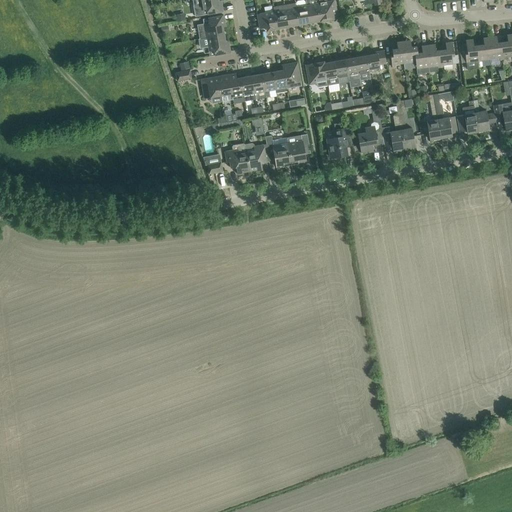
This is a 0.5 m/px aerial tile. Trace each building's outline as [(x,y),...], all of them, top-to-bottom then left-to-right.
[(194,6),(195,16),(207,14),(223,12),(222,6),(219,6),(217,0),(199,0),(200,5),(194,6)] [(306,5),(305,2),(303,0),(302,0),(297,1),(295,4),(299,25),(310,23),(306,5)] [(317,3),(316,0),(305,0),(306,5),(310,23),(320,21),(317,3)] [(338,18),(335,0),(317,3),(320,21),(338,18)] [(299,25),(295,4),(295,3),(284,5),(288,27),(299,25)] [(277,29),(288,27),(284,5),(273,7),(274,11),(277,29)] [(267,31),(277,29),(274,11),(257,14),(260,29),(266,28),(267,31)] [(185,20),(185,15),(184,13),(176,15),(177,17),(175,17),(175,22),(185,20)] [(204,25),(198,26),(200,38),(224,34),(222,22),(225,21),(224,15),(208,18),(208,19),(209,24),(204,25)] [(169,32),(167,25),(160,27),(162,34),(169,32)] [(215,55),(230,53),(229,47),(226,47),(224,34),(200,38),(200,39),(199,40),(200,50),(208,48),(209,51),(214,50),(215,55)] [(502,60),(505,59),(505,57),(511,56),(511,34),(507,35),(507,41),(506,42),(502,42),(503,49),(501,49),(502,60)] [(497,43),(496,36),(490,37),(491,51),(489,51),(490,59),(499,58),(499,60),(502,60),(501,49),(503,49),(502,42),(497,43)] [(478,63),(481,62),(480,60),(481,60),(490,59),(489,51),(491,51),(490,37),(483,38),(484,44),(479,45),(479,52),(477,52),(478,63)] [(473,46),(473,39),(465,40),(467,53),(465,54),(466,62),(475,61),(475,63),(478,63),(477,52),(479,52),(479,45),(473,46)] [(411,47),(410,40),(407,41),(403,41),(405,55),(403,55),(404,63),(413,62),(413,64),(416,64),(415,54),(417,53),(416,46),(411,47)] [(391,67),(394,66),(393,65),(404,63),(403,55),(405,55),(403,41),(396,42),(397,48),(392,49),(393,56),(390,56),(391,67)] [(441,67),(443,67),(443,65),(452,64),(451,56),(454,55),(452,42),(445,43),(446,49),(441,50),(442,57),(439,57),(441,67)] [(436,51),(435,44),(428,45),(430,58),(427,59),(428,67),(431,67),(437,66),(438,68),(441,67),(439,57),(442,57),(441,50),(436,51)] [(417,74),(429,72),(428,67),(427,59),(430,58),(428,45),(421,46),(422,52),(417,53),(415,54),(416,64),(417,74)] [(366,54),(369,72),(380,70),(379,64),(386,63),(384,51),(366,54)] [(370,78),(369,72),(366,54),(355,56),(359,79),(359,80),(370,78)] [(349,81),(359,79),(355,56),(344,58),(348,82),(349,82),(349,81)] [(338,84),(348,82),(344,58),(333,60),(338,83),(338,84)] [(327,85),(338,83),(333,60),(322,62),(327,85)] [(189,62),(179,64),(181,70),(190,68),(189,62)] [(297,62),(282,65),(283,70),(286,84),(287,88),(302,86),(301,81),(297,63),(297,62)] [(318,87),(327,85),(322,62),(305,65),(309,85),(316,83),(316,86),(318,87)] [(176,73),(177,81),(191,78),(189,70),(176,73)] [(283,70),(272,72),(275,89),(276,93),(287,91),(287,88),(286,84),(283,70)] [(269,90),(275,89),(272,72),(261,74),(265,91),(264,91),(265,98),(270,97),(269,90)] [(243,95),(240,77),(237,78),(236,73),(229,74),(230,79),(229,79),(232,97),(243,95)] [(233,100),(232,97),(229,79),(230,79),(229,74),(218,76),(221,95),(222,102),(233,100)] [(254,93),(264,91),(265,91),(261,74),(251,76),(254,93)] [(204,98),(221,95),(218,76),(201,79),(204,98)] [(251,76),(240,77),(243,95),(248,94),(250,100),(255,99),(254,93),(251,76)] [(417,96),(415,89),(407,90),(409,98),(417,96)] [(385,102),(394,101),(392,92),(384,94),(385,102)] [(442,118),(441,115),(442,114),(443,113),(442,105),(441,104),(440,104),(438,94),(433,95),(441,138),(441,139),(443,140),(447,139),(448,138),(448,137),(452,136),(451,130),(457,129),(454,116),(442,118)] [(430,140),(441,138),(433,95),(428,96),(431,108),(430,108),(433,120),(426,121),(430,140)] [(499,104),(493,105),(497,127),(497,126),(496,118),(503,117),(504,125),(505,130),(509,130),(509,131),(511,132),(511,131),(511,106),(510,98),(509,98),(509,103),(499,104)] [(406,129),(403,114),(403,111),(405,110),(404,100),(395,102),(398,115),(404,149),(415,147),(412,128),(406,129)] [(472,101),(478,131),(489,129),(486,110),(479,112),(477,100),(472,101)] [(462,108),(463,115),(456,116),(459,129),(466,128),(467,133),(478,131),(472,101),(468,102),(469,107),(462,108)] [(365,133),(357,134),(361,152),(368,151),(369,152),(374,151),(372,145),(378,144),(376,133),(382,132),(381,128),(378,108),(377,105),(370,106),(373,122),(371,124),(370,127),(364,128),(365,133)] [(237,120),(236,117),(235,113),(225,115),(225,117),(226,122),(237,120)] [(404,149),(398,115),(393,116),(395,131),(390,132),(389,127),(381,128),(382,132),(385,150),(386,149),(385,145),(392,144),(393,151),(404,149)] [(322,116),(315,117),(316,124),(324,123),(322,116)] [(261,118),(251,119),(252,125),(254,126),(262,125),(261,118)] [(213,131),(242,126),(240,119),(237,120),(226,122),(218,123),(212,124),(213,131)] [(335,138),(327,139),(330,158),(347,155),(346,147),(352,146),(349,127),(347,127),(346,122),(335,124),(335,129),(334,130),(335,138)] [(304,149),(310,148),(307,134),(301,135),(302,141),(288,143),(287,144),(290,163),(298,161),(298,164),(306,162),(304,149)] [(286,137),(286,138),(272,140),(271,135),(265,136),(268,156),(274,155),(276,167),(284,166),(284,164),(290,163),(287,144),(288,143),(286,137)] [(263,145),(253,146),(253,144),(250,143),(245,144),(246,152),(249,171),(257,169),(257,171),(262,170),(261,163),(266,162),(263,145)] [(249,171),(246,152),(239,154),(238,149),(225,151),(227,162),(230,162),(231,168),(236,167),(237,174),(242,173),(242,172),(249,171)] [(219,153),(203,157),(205,165),(207,165),(209,174),(222,171),(221,162),(219,153)]
